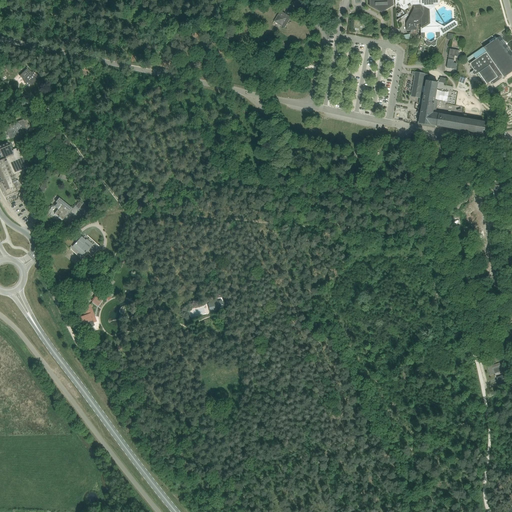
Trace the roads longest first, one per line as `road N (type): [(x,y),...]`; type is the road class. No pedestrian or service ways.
road 1 (track): [(437,238),(126,210)]
road 2 (track): [(222,511),(143,397),(77,341),(52,293)]
road 3 (unclassified): [(0,315),(158,511)]
road 4 (primary): [(175,511),(48,345)]
road 5 (unclassified): [(462,311),(405,135)]
road 6 (unclassified): [(405,135),(353,152),(311,147),(277,127),(254,95)]
road 7 (unclassified): [(150,71),(0,39)]
road 8 (track): [(483,384),(486,488),(496,511)]
